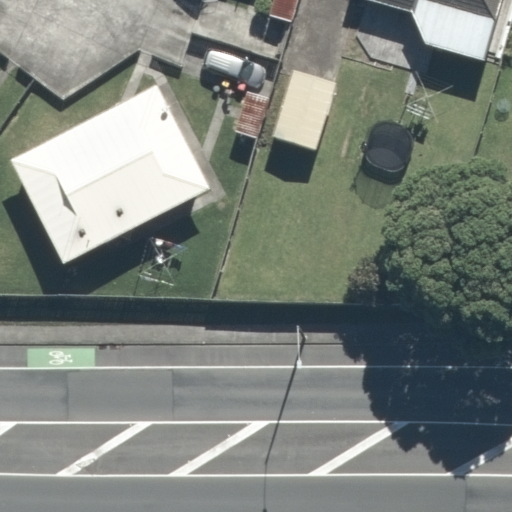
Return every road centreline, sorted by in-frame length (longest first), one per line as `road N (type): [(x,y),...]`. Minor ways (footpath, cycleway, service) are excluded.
road 1 (secondary): [(511,505),(0,503)]
road 2 (secondary): [(0,395),(511,396)]
